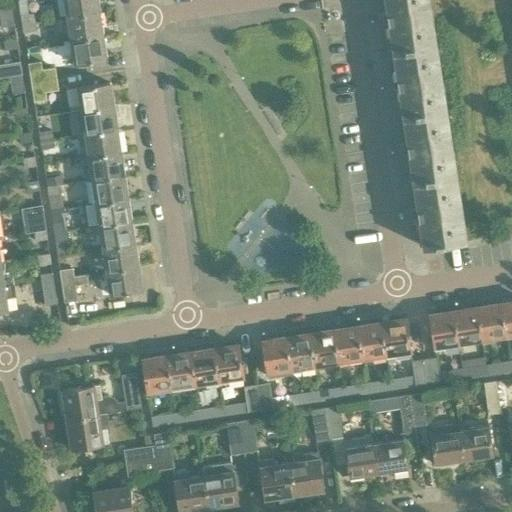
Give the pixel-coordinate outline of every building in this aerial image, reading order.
[(97,0),(64,0),(68,17),(99,12),(97,0)] [(413,220),(418,219),(423,247),(466,240),(429,0),(384,0),(387,12),(382,13),(383,24),(388,24),(397,78),(391,78),(393,90),(398,89),(407,143),(401,144),(403,155),(408,154),(417,208),(411,209),(413,220)] [(0,10),(0,17),(0,19),(13,17),(12,8),(0,10)] [(99,12),(68,17),(71,40),(103,35),(99,12)] [(26,15),(21,16),(22,24),(35,22),(34,14),(26,15)] [(13,17),(0,19),(2,27),(14,25),(13,17)] [(35,22),(22,24),(23,33),(36,31),(35,22)] [(103,35),(71,40),(75,64),(107,59),(103,35)] [(4,42),(5,51),(18,49),(17,40),(4,42)] [(0,77),(10,76),(22,74),(20,62),(0,64),(0,77)] [(28,64),(31,83),(53,79),(52,68),(42,69),(41,62),(28,64)] [(22,74),(10,76),(13,94),(25,92),(22,74)] [(53,79),(31,83),(34,102),(47,100),(46,92),(55,90),(53,79)] [(78,87),(82,111),(114,106),(110,82),(78,87)] [(82,111),(86,134),(117,129),(114,106),(82,111)] [(15,109),(17,119),(28,117),(27,108),(15,109)] [(86,134),(89,157),(121,152),(117,129),(86,134)] [(39,132),(40,141),(53,139),(52,130),(39,132)] [(19,134),(21,143),(32,141),(31,132),(19,134)] [(53,139),(40,141),(41,149),(54,147),(53,139)] [(89,157),(93,180),(124,175),(121,152),(89,157)] [(23,158),(24,167),(36,166),(35,156),(23,158)] [(93,180),(96,203),(128,198),(124,175),(93,180)] [(46,178),(47,187),(60,185),(59,176),(46,178)] [(27,183),(28,192),(40,190),(38,181),(27,183)] [(60,185),(47,187),(51,209),(63,208),(60,185)] [(96,203),(100,225),(131,221),(128,198),(96,203)] [(30,207),(34,231),(46,230),(42,205),(30,207)] [(100,225),(103,248),(135,244),(131,221),(100,225)] [(66,222),(53,224),(54,232),(67,230),(66,222)] [(46,230),(34,231),(36,241),(47,239),(46,230)] [(67,230),(54,232),(56,241),(62,240),(68,239),(67,230)] [(103,248),(107,271),(139,267),(135,244),(103,248)] [(38,256),(39,265),(51,263),(50,254),(38,256)] [(139,267),(107,271),(110,295),(142,290),(139,267)] [(60,270),(61,278),(74,276),(73,268),(60,270)] [(41,274),(45,305),(57,304),(52,273),(41,274)] [(74,276),(61,278),(65,302),(78,300),(75,285),(88,283),(87,275),(74,276)] [(4,286),(0,286),(0,312),(8,311),(6,298),(15,297),(13,285),(4,286)] [(511,301),(501,304),(505,336),(506,339),(511,338),(511,301)] [(501,304),(477,307),(481,339),(482,343),(492,342),(491,338),(505,336),(501,304)] [(477,307),(453,311),(458,343),(458,347),(468,345),(468,341),(481,339),(477,307)] [(458,343),(453,311),(429,315),(434,350),(444,349),(444,345),(458,343)] [(405,318),(381,322),(386,354),(386,358),(396,356),(396,359),(411,357),(405,318)] [(381,322),(357,326),(362,358),(363,361),(372,360),(372,356),(386,354),(381,322)] [(357,326),(333,330),(339,365),(348,364),(348,360),(362,358),(357,326)] [(333,330),(310,333),(315,365),(315,369),(325,367),(324,364),(338,362),(338,365),(339,365),(333,330)] [(310,333),(286,337),(291,369),(291,372),(301,371),(301,367),(315,365),(310,333)] [(291,369),(286,337),(262,341),(267,376),(277,375),(277,371),(291,369)] [(238,344),(214,348),(219,384),(243,380),(238,344)] [(214,348),(190,352),(195,387),(205,386),(204,382),(218,380),(218,384),(219,384),(214,348)] [(190,352),(166,355),(171,387),(172,391),(195,387),(190,352)] [(171,387),(166,355),(142,359),(147,395),(157,393),(157,389),(171,387)] [(440,382),(438,372),(436,361),(424,363),(427,384),(440,382)] [(509,361),(494,364),(496,373),(511,371),(509,361)] [(427,384),(424,363),(412,365),(414,376),(415,386),(427,384)] [(485,365),(470,367),(472,377),(487,375),(485,365)] [(462,369),(438,372),(440,382),(463,378),(462,369)] [(62,390),(66,419),(106,413),(106,414),(127,410),(141,408),(136,372),(121,374),(125,402),(117,403),(114,398),(108,396),(101,397),(99,384),(62,390)] [(414,376),(389,380),(391,389),(415,386),(414,376)] [(389,380),(374,382),(376,392),(391,389),(389,380)] [(484,384),(489,415),(501,413),(496,382),(484,384)] [(366,384),(351,386),(352,395),(367,393),(366,384)] [(272,408),(271,398),(269,387),(257,389),(260,410),(272,408)] [(342,387),(327,390),(328,399),(343,397),(342,387)] [(260,410),(257,389),(245,391),(246,402),(248,412),(260,410)] [(318,391),(306,393),(307,402),(320,401),(318,391)] [(422,393),(410,395),(415,427),(427,425),(422,393)] [(295,395),(271,398),(272,408),(296,404),(295,395)] [(415,427),(410,395),(398,397),(403,428),(415,427)] [(246,402),(222,406),(224,415),(248,412),(246,402)] [(222,406),(207,408),(209,418),(224,415),(222,406)] [(337,406),(325,408),(330,439),(342,438),(337,406)] [(330,439),(325,408),(311,410),(316,442),(330,439)] [(199,409),(184,412),(185,421),(200,419),(199,409)] [(106,413),(66,419),(71,449),(108,443),(106,430),(109,429),(106,414),(106,413)] [(175,413),(160,415),(161,425),(176,423),(175,413)] [(252,419),(239,421),(244,453),(257,451),(252,419)] [(244,453),(239,421),(226,423),(231,455),(244,453)] [(464,460),(459,430),(458,424),(429,428),(434,465),(464,460)] [(488,425),(459,430),(464,460),(493,456),(488,425)] [(154,434),(155,445),(157,458),(158,466),(172,464),(168,432),(154,434)] [(378,474),(374,443),(373,435),(343,440),(349,478),(378,474)] [(403,439),(374,443),(378,474),(408,469),(403,439)] [(124,450),(126,463),(157,458),(155,445),(124,450)] [(303,460),(289,462),(294,494),(324,490),(319,457),(319,458),(318,452),(302,454),(303,460)] [(157,458),(126,463),(128,476),(159,471),(158,466),(157,458)] [(202,464),(204,475),(208,507),(238,503),(233,471),(232,465),(231,459),(202,464)] [(294,494),(289,462),(274,464),(274,459),(259,461),(260,466),(260,467),(264,499),(294,494)] [(208,507),(204,475),(190,477),(189,472),(173,474),(174,480),(179,511),(208,507)] [(93,492),(95,511),(132,511),(128,487),(93,492)]
